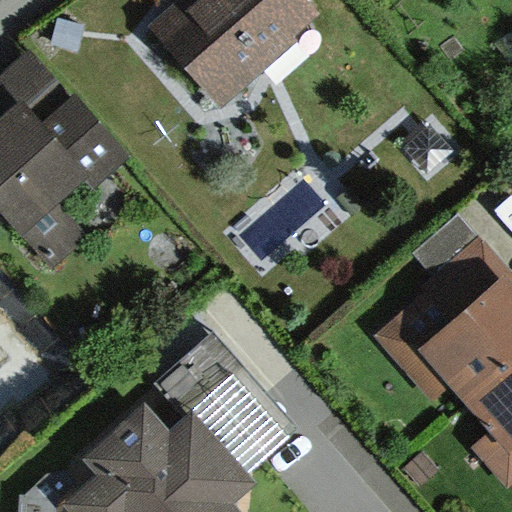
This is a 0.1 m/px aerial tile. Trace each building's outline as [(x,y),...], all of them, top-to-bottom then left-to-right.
[(317,23),(296,0),(185,0),(149,32),(220,113),(300,44),(296,40),(317,23)] [(133,164),(31,50),(0,77),(0,219),(46,271),(83,238),(61,214),(80,197),(87,204),(133,164)] [(448,390),(463,410),(511,368),(511,295),(503,285),(511,279),(458,218),(411,259),(434,285),(374,337),(432,404),(448,390)] [(294,416),(215,322),(155,371),(184,406),(197,395),(247,456),(294,416)] [(511,368),(463,410),(486,437),(471,450),(508,493),(511,489),(511,368)] [(247,456),(197,395),(184,406),(171,416),(149,390),(85,441),(103,462),(70,490),(88,511),(247,511),(251,509),(235,490),(259,471),(247,456)] [(55,511),(56,487),(21,487),(20,511),(55,511)]
